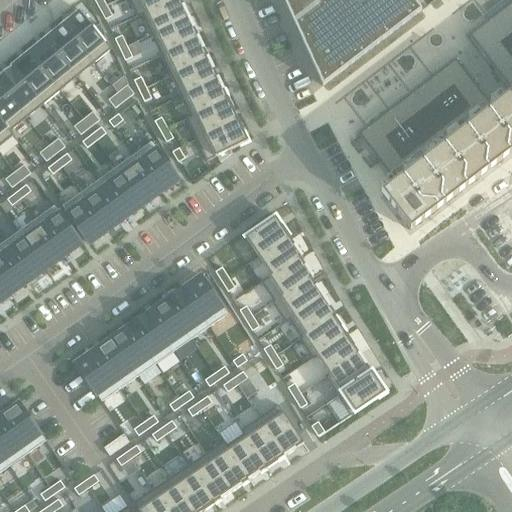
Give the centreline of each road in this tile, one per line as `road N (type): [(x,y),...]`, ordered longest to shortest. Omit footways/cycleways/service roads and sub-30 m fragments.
road 1 (residential): [(303,152),(0,376)]
road 2 (residential): [(303,152),(227,0)]
road 3 (residential): [(403,456),(344,449),(254,511)]
road 4 (residential): [(386,292),(303,152)]
